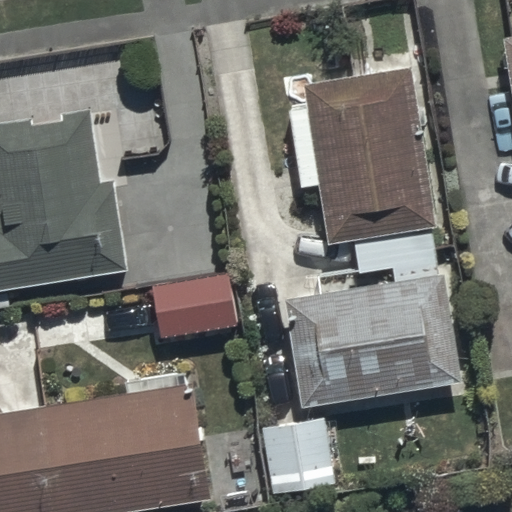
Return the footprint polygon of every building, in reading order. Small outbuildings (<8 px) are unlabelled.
[(310,408),(467,382),(415,68),(311,85),(338,249),(379,243),(386,285),(293,300),(310,408)] [(0,291),(129,270),(101,105),(0,121),(0,192),(5,224),(0,224),(0,291)] [(164,335),(242,323),(235,277),(157,289),(164,335)] [(0,417),(0,511),(136,511),(221,499),(204,385),(0,417)] [(326,419),(269,429),(280,491),(337,481),(326,419)]
